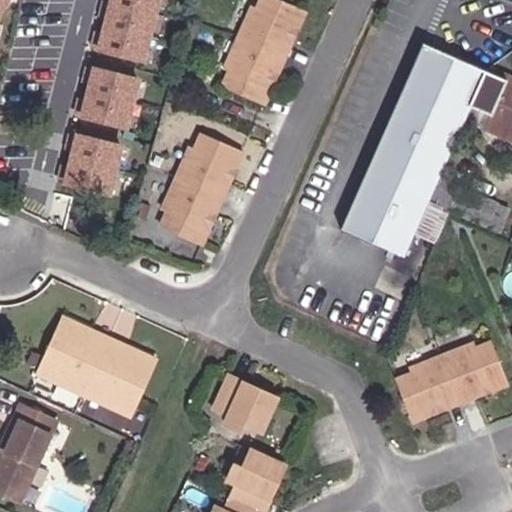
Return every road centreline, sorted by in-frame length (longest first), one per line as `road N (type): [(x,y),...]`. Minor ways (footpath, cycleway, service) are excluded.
road 1 (residential): [(213,320),(360,0)]
road 2 (residential): [(213,320),(353,387),(392,490)]
road 3 (residential): [(0,254),(22,238),(213,320)]
road 4 (residential): [(511,442),(392,490)]
